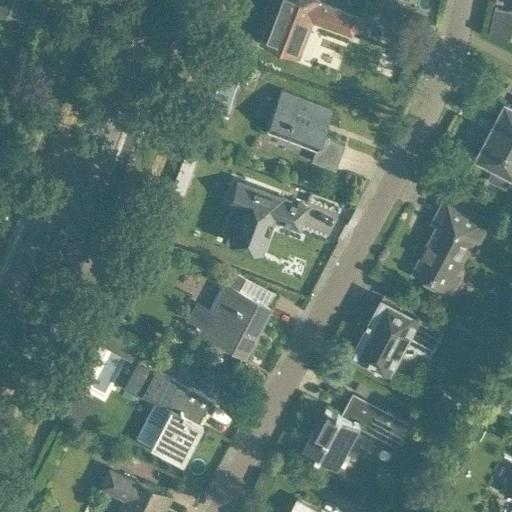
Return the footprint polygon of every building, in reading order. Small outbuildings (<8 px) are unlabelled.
[(0,0),(0,14),(5,16),(11,0),(0,0)] [(358,16),(320,1),(320,0),(318,0),(279,0),(270,24),(266,22),(259,40),(298,56),(313,19),(351,34),(358,16)] [(511,40),(511,34),(511,10),(495,7),(491,30),(511,40)] [(322,134),(332,108),(281,88),(266,128),(317,148),(312,159),(335,168),(345,143),(322,134)] [(511,104),(507,102),(480,155),(497,164),(490,178),(507,186),(511,176),(511,104)] [(306,206),(236,181),(227,204),(235,207),(224,238),(261,251),(273,218),(298,227),(306,206)] [(460,271),(476,239),(481,242),(492,219),(447,195),(433,220),(439,223),(415,268),(455,290),(464,273),(460,271)] [(271,304),(227,281),(212,308),(198,301),(187,322),(245,353),(271,304)] [(391,282),(383,297),(371,320),(370,319),(368,322),(373,325),(358,353),(393,372),(402,353),(407,354),(410,355),(414,353),(416,351),(418,348),(431,355),(444,330),(421,318),(421,317),(429,302),(391,282)] [(110,328),(105,339),(123,349),(129,338),(110,328)] [(192,434),(211,398),(139,359),(138,362),(137,362),(124,386),(147,399),(152,388),(174,400),(172,406),(171,406),(151,443),(182,459),(194,436),(192,434)] [(397,452),(411,425),(357,396),(347,415),(339,411),(338,412),(327,406),(305,446),(340,465),(358,431),(397,452)] [(161,511),(170,494),(135,477),(108,464),(99,485),(124,497),(116,511),(161,511)] [(511,511),(511,469),(503,488),(511,492),(511,511)] [(328,511),(299,496),(289,511),(274,511),(271,510),(269,511),(328,511)]
